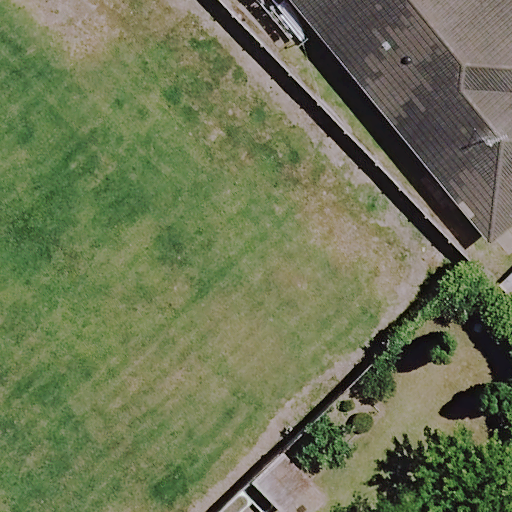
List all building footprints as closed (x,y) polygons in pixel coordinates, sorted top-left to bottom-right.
[(511,0),(271,0),(478,247),(511,218),(511,0)] [(7,108),(62,166),(140,92),(85,34),(7,108)] [(253,96),(216,52),(156,104),(193,148),(253,96)] [(415,292),(311,188),(157,342),(261,446),(415,292)] [(15,357),(0,371),(0,511),(103,511),(136,481),(15,357)]
